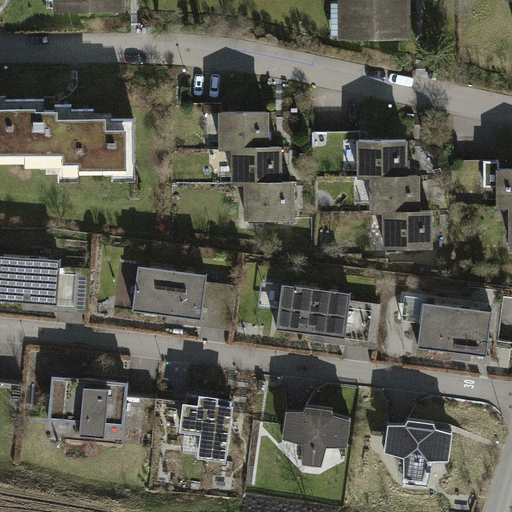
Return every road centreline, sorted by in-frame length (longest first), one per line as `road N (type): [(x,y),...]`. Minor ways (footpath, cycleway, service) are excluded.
road 1 (residential): [(0,51),(139,47),(236,57),(511,112)]
road 2 (residential): [(0,334),(161,347),(511,399)]
